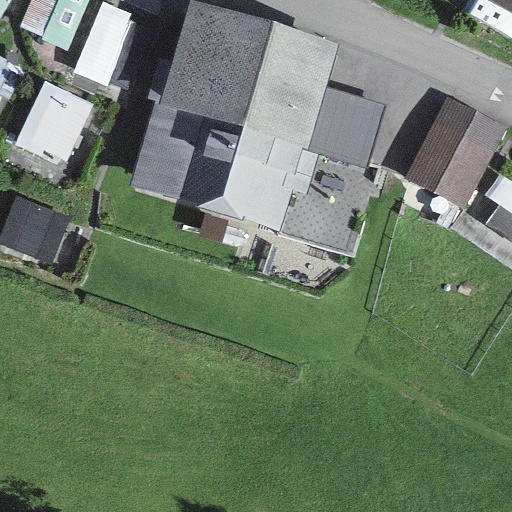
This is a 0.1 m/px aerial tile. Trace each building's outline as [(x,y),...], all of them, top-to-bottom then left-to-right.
[(0,0),(0,11),(6,15),(12,0),(0,0)] [(33,0),(27,31),(78,42),(87,0),(33,0)] [(112,80),(134,11),(102,1),(80,70),(112,80)] [(194,24),(170,106),(299,144),(324,62),(194,24)] [(0,51),(0,114),(25,64),(0,51)] [(18,137),(69,162),(99,101),(48,76),(18,137)] [(507,130),(447,100),(406,185),(463,212),(507,130)] [(170,106),(146,188),(275,226),(299,144),(170,106)] [(23,198),(8,242),(55,257),(69,213),(23,198)]
